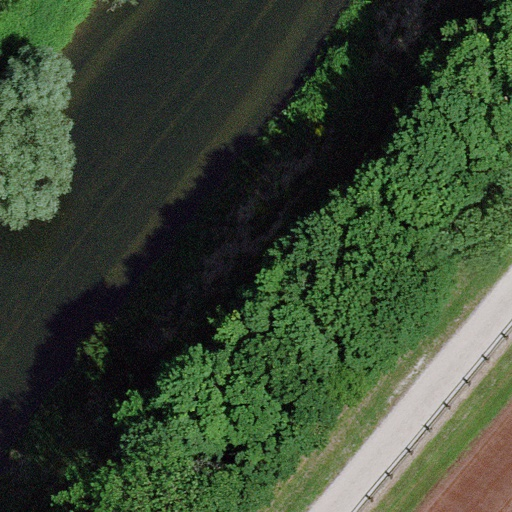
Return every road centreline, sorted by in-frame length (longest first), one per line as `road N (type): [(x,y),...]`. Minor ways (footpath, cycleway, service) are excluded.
road 1 (track): [(76,511),(462,0)]
road 2 (track): [(511,296),(331,511)]
